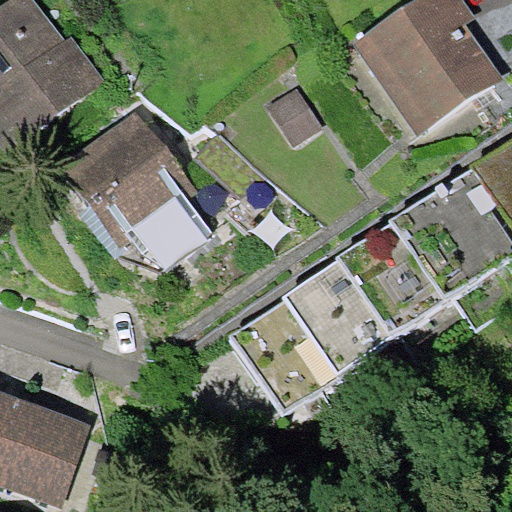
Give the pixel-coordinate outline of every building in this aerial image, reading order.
[(64,42),(33,0),(11,0),(0,8),(0,143),(6,152),(104,80),(72,37),(64,42)] [(464,0),(421,0),(356,45),(419,135),(503,76),(466,23),(476,17),(470,9),(464,0)] [(323,129),(298,89),(268,107),(293,148),(323,129)] [(196,193),(137,112),(61,167),(80,193),(121,249),(135,238),(161,273),(215,234),(189,198),(196,193)] [(511,257),(511,142),(228,337),(280,414),(511,257)] [(34,404),(0,391),(0,486),(61,508),(91,424),(34,404)]
